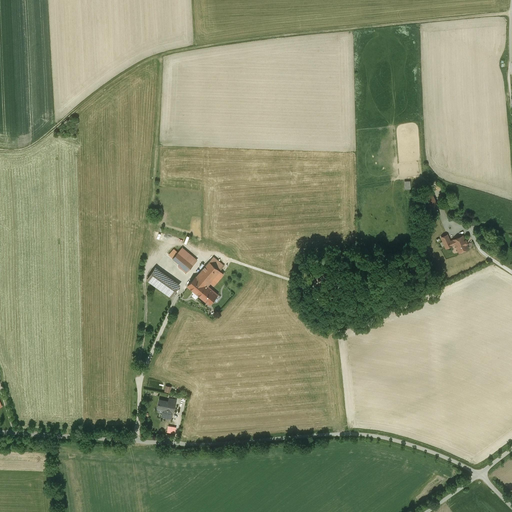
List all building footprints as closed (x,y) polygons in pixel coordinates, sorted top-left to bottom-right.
[(437,204),(430,188),(421,192),(428,208),(437,204)] [(441,237),(444,244),(450,241),(447,234),(441,237)] [(463,235),(450,241),(444,244),(446,248),(455,244),(459,252),(468,248),(463,235)] [(183,247),(178,253),(192,265),(197,259),(183,247)] [(173,258),(178,253),(174,249),(169,255),(173,258)] [(192,265),(178,253),(173,258),(180,264),(178,266),(186,273),(192,265)] [(209,262),(196,277),(207,285),(210,282),(219,271),(209,262)] [(178,287),(154,270),(147,279),(171,297),(178,287)] [(223,274),(219,271),(210,282),(213,285),(223,274)] [(221,297),(207,285),(196,277),(196,276),(187,286),(209,304),(214,299),(217,302),(221,297)] [(173,412),(176,399),(169,398),(169,402),(159,400),(157,409),(158,409),(163,410),(162,416),(171,418),(172,412),(173,412)]
